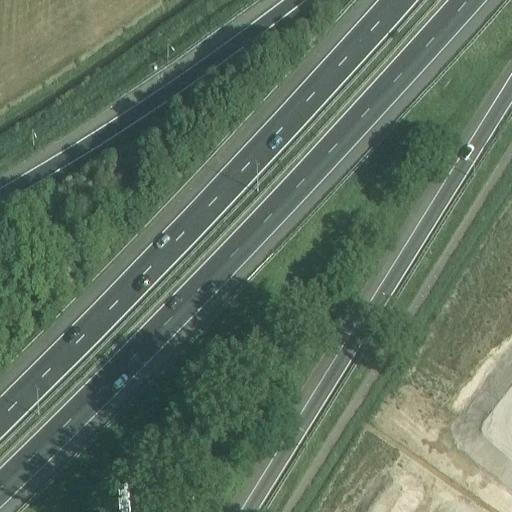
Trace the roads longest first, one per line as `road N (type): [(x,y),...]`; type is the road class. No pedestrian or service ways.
road 1 (motorway): [(395,0),(0,416)]
road 2 (motorway): [(249,511),(501,112)]
road 3 (motorway): [(179,307),(465,0)]
road 4 (motorway): [(179,307),(381,166),(501,112)]
road 5 (motorway): [(290,0),(222,54),(0,197)]
road 6 (motorway): [(0,487),(179,307)]
